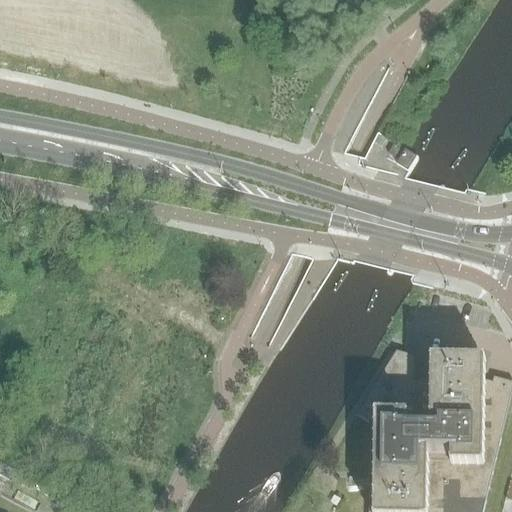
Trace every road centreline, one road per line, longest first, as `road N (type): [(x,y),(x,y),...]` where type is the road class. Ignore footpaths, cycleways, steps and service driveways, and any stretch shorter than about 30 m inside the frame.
road 1 (primary): [(0,141),(511,267)]
road 2 (primary): [(511,234),(443,227),(211,160),(0,117)]
road 3 (unclassified): [(165,511),(226,402)]
